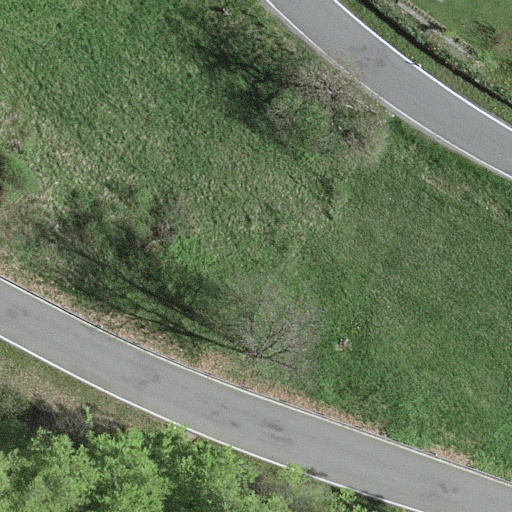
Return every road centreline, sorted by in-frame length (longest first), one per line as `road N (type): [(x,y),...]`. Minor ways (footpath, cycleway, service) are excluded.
road 1 (tertiary): [(511,511),(296,442),(63,340),(0,304)]
road 2 (tertiary): [(511,153),(421,97),(298,0)]
